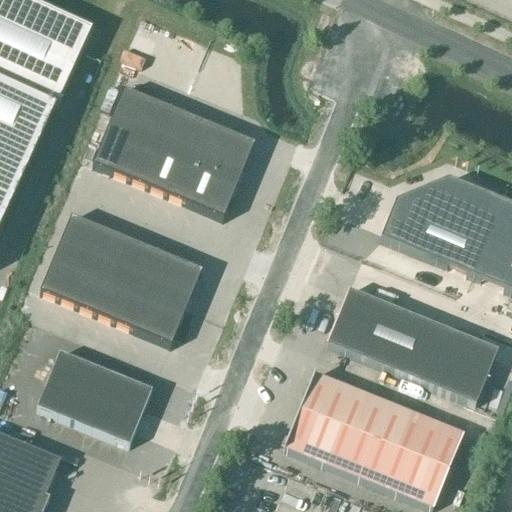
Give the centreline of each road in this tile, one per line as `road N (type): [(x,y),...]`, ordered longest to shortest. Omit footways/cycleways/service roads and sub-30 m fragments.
road 1 (unclassified): [(383,18),(178,511)]
road 2 (unclassified): [(383,18),(511,78)]
